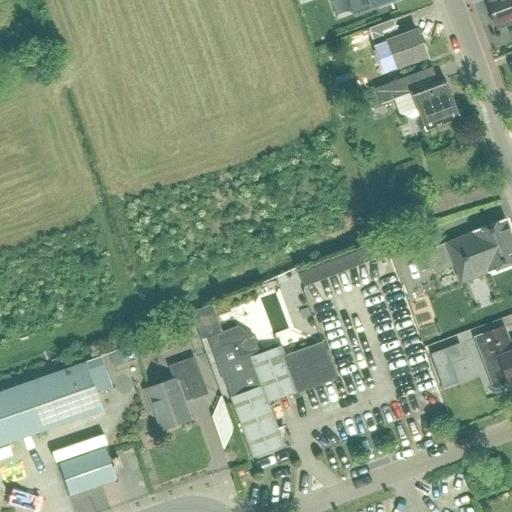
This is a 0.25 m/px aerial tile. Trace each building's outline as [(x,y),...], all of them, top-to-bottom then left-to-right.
[(367,0),(371,9),(394,0),(367,0)] [(511,0),(485,0),(497,29),(511,24),(511,0)] [(426,57),(416,31),(398,37),(392,20),(368,29),(384,73),(395,68),(426,57)] [(375,89),(380,104),(410,93),(424,131),(458,118),(444,79),(436,82),(431,69),(432,69),(431,68),(375,89)] [(353,83),(339,89),(343,100),(358,94),(353,83)] [(488,274),(511,264),(511,240),(504,220),(472,232),(472,233),(424,252),(433,274),(453,266),(460,283),(487,273),(488,274)] [(225,384),(230,398),(252,458),(283,446),(267,403),(301,390),(334,378),(321,343),(285,357),(280,346),(260,353),(253,336),(237,326),(222,332),(212,305),(191,312),(201,339),(206,337),(224,384),(225,384)] [(507,384),(511,382),(511,351),(511,352),(502,327),(480,335),(490,361),(497,358),(507,384)] [(0,392),(0,446),(102,410),(96,393),(111,388),(100,357),(0,392)] [(183,402),(202,395),(207,393),(194,357),(168,366),(173,380),(144,391),(153,415),(155,414),(161,429),(189,419),(183,402)] [(70,496),(115,480),(104,448),(59,464),(70,496)]
